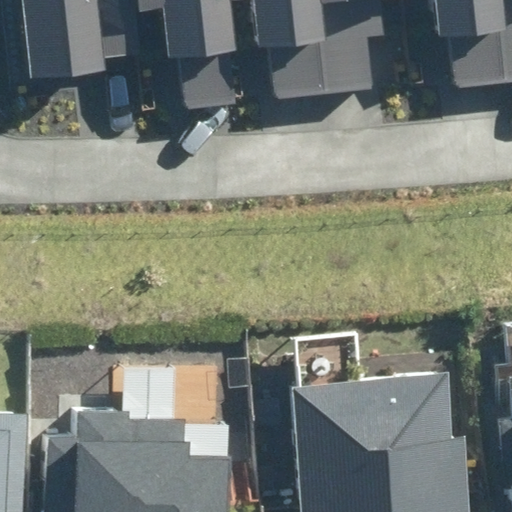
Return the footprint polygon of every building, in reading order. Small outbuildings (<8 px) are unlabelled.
[(511,0),(21,0),(30,78),(103,70),(102,57),(145,52),(140,9),(161,6),(166,57),(176,56),(181,107),(236,101),(230,51),(237,50),(232,0),(233,0),(252,0),(258,49),(275,47),(281,97),(401,84),(391,0),(436,0),(441,37),(450,36),(456,83),(511,77),(511,0)] [(287,387),(296,511),(471,511),(466,439),(452,440),(446,375),(287,387)] [(0,511),(23,511),(24,411),(0,410),(0,511)] [(231,511),(233,458),(191,457),(192,441),(185,441),(186,421),(127,420),(128,411),(78,410),(78,435),(51,434),(48,511),(231,511)] [(511,417),(502,419),(511,501),(511,417)]
